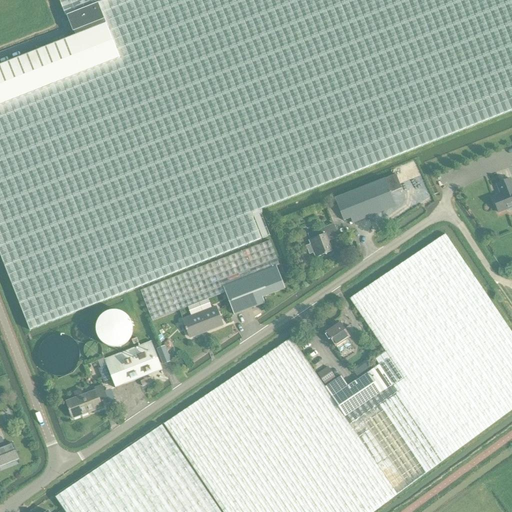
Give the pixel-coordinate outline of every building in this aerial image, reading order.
[(76,35),(0,65),(0,254),(30,330),(261,239),(251,213),(511,110),(511,0),(59,0),(65,16),(66,15),(73,32),(74,32),(76,35)] [(390,193),(401,189),(396,174),(334,199),(337,205),(327,209),(333,223),(342,219),(343,222),(350,219),(352,224),(396,207),(390,193)] [(502,194),(492,198),(498,213),(506,209),(507,211),(508,211),(509,212),(511,210),(511,183),(510,179),(497,184),(499,191),(501,190),(502,194)] [(316,258),(332,252),(328,242),(339,237),(334,224),(307,234),(310,241),(311,244),(306,246),(309,255),(314,253),(316,258)] [(291,338),(164,424),(223,511),(373,511),(438,464),(511,409),(511,332),(445,233),(436,239),(428,244),(427,245),(419,250),(411,256),(397,265),(381,277),(373,283),(364,288),(349,299),(385,352),(375,359),(379,365),(368,372),(382,392),(345,417),(325,387),(317,375),(291,338)] [(270,241),(140,291),(152,321),(225,293),(234,315),(264,303),(262,298),(285,289),(276,266),(279,265),(270,241)] [(216,306),(182,320),(190,339),(224,326),(216,306)] [(326,333),(336,347),(346,339),(351,345),(359,339),(350,326),(344,330),(340,324),(326,333)] [(104,384),(113,381),(115,388),(136,380),(147,376),(162,370),(151,342),(104,360),(107,366),(98,369),(104,384)] [(164,346),(157,349),(163,365),(171,362),(164,346)] [(181,359),(175,364),(178,368),(184,363),(181,359)] [(367,359),(352,369),(357,376),(372,366),(367,359)] [(325,384),(335,377),(328,367),(318,374),(325,384)] [(342,376),(325,387),(345,417),(382,392),(368,372),(348,386),(342,376)] [(75,398),(66,402),(73,419),(102,408),(100,401),(101,400),(107,398),(102,385),(94,388),(95,391),(83,395),(81,390),(73,392),(75,398)] [(220,511),(162,426),(55,498),(65,511),(220,511)] [(12,443),(5,446),(1,437),(0,437),(0,465),(18,458),(12,443)]
